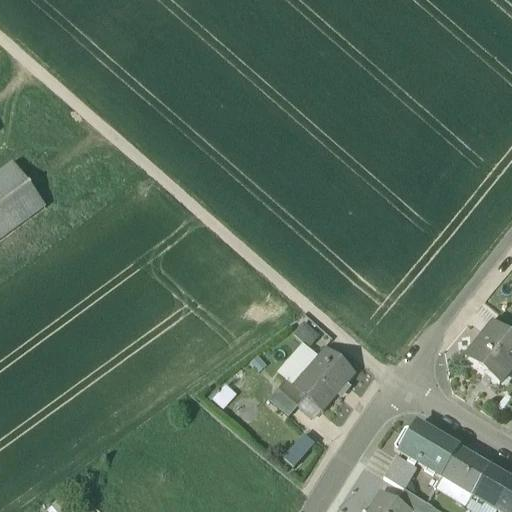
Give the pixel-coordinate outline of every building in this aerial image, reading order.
[(14,167),(0,177),(0,243),(45,210),(14,167)] [(511,324),(500,316),(493,326),(511,341),(511,324)] [(291,335),(305,349),(316,338),(303,324),(291,335)] [(511,341),(493,326),(466,361),(501,389),(511,373),(511,341)] [(292,389),(305,401),(323,416),(356,378),(325,351),(292,389)] [(305,401),(292,389),(286,383),(277,393),(297,410),(305,401)] [(459,453),(418,428),(414,435),(402,455),(443,480),(459,453)] [(406,432),(396,449),(397,452),(402,455),(414,435),(409,431),(406,432)] [(298,437),(280,462),(292,471),(310,446),(298,437)] [(490,471),(459,453),(443,480),(474,499),(490,471)] [(416,473),(395,461),(383,482),(403,494),(403,495),(416,473)] [(511,511),(511,484),(490,471),(474,499),(494,511),(511,511)] [(403,495),(403,494),(396,507),(403,511),(423,511),(426,508),(403,495)] [(403,511),(396,507),(380,497),(370,511),(403,511)]
